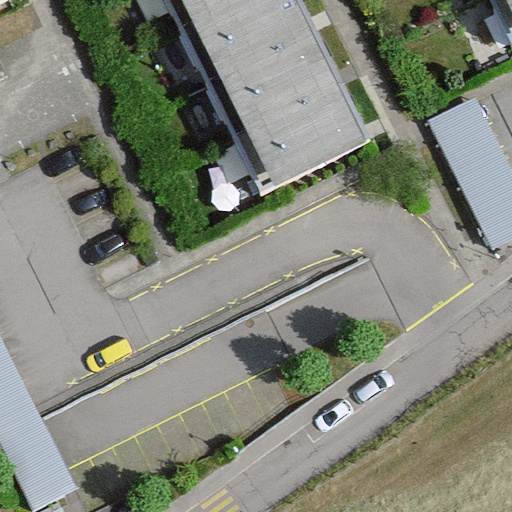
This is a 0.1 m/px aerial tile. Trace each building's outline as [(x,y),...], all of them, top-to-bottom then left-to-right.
[(0,0),(0,27),(12,21),(0,0)] [(173,0),(279,210),(376,161),(295,0),(173,0)] [(511,0),(500,0),(511,23),(511,0)] [(440,112),(488,247),(511,238),(511,164),(488,95),(440,112)] [(0,352),(0,470),(21,511),(73,511),(79,509),(0,352)]
